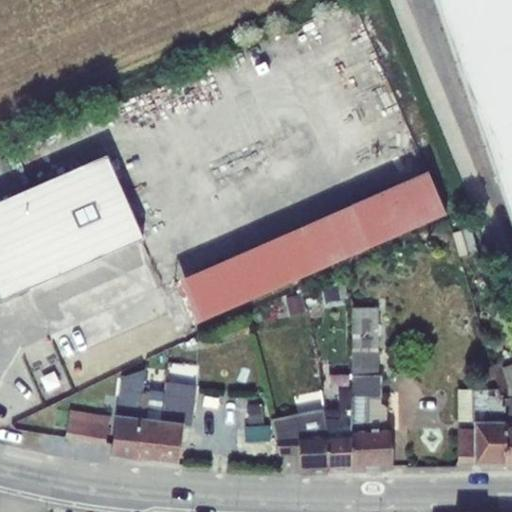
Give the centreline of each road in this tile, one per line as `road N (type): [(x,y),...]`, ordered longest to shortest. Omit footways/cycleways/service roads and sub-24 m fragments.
road 1 (tertiary): [(42,477),(253,498),(511,492)]
road 2 (unknown): [(181,248),(304,193),(323,180),(332,151),(313,107),(298,100),(216,105),(181,150),(172,207)]
road 3 (unknown): [(409,0),(511,240)]
road 4 (unknown): [(0,339),(181,248)]
